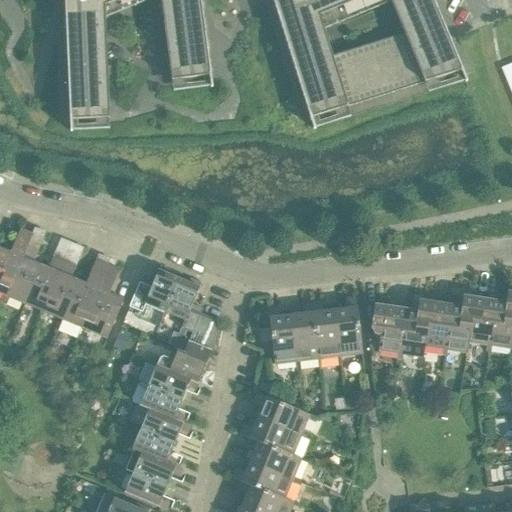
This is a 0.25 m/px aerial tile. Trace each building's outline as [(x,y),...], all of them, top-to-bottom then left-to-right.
[(63,0),(70,132),(110,130),(104,6),(119,0),(159,0),(172,93),(212,88),(200,0),(272,0),(313,130),(350,118),(347,107),(424,83),(428,94),(466,82),(432,0),(63,0)] [(0,300),(3,302),(26,247),(32,235),(20,230),(10,254),(0,250),(0,294),(2,295),(0,300)] [(24,304),(40,267),(33,264),(38,252),(26,247),(3,302),(6,303),(8,298),(24,304)] [(41,318),(63,262),(52,258),(47,270),(40,267),(24,304),(40,311),(38,316),(41,318)] [(62,320),(78,282),(70,279),(75,267),(63,262),(41,318),(44,319),(46,313),(62,320)] [(107,339),(122,301),(108,295),(118,271),(106,266),(101,278),(78,333),(81,334),(83,329),(107,339)] [(164,313),(178,279),(168,275),(170,271),(159,267),(150,288),(139,283),(129,308),(141,313),(145,305),(164,313)] [(78,333),(101,278),(90,273),(85,285),(78,282),(62,320),(78,327),(75,332),(78,333)] [(200,314),(202,310),(191,305),(200,283),(190,279),(188,283),(178,279),(164,313),(183,321),(180,329),(191,333),(192,334),(200,314)] [(511,293),(507,293),(505,304),(503,315),(511,316),(511,338),(511,339),(511,338),(511,293)] [(480,322),(484,301),(462,297),(461,308),(459,319),(471,321),(468,343),(486,346),(485,351),(488,351),(491,324),(480,322)] [(361,355),(355,299),(344,300),(345,310),(334,311),(339,357),(361,355)] [(511,316),(503,315),(505,304),(484,301),(480,322),(491,324),(488,351),(490,352),(491,346),(510,349),(511,339),(511,338),(511,316)] [(436,327),(439,305),(418,302),(416,312),(415,324),(427,325),(423,347),(442,350),(441,355),(443,356),(447,328),(436,327)] [(339,357),(334,311),(322,312),(321,303),(311,304),(318,360),(339,357)] [(318,360),(311,304),(301,305),(302,315),(291,316),(296,363),(318,360)] [(459,319),(461,308),(439,305),(436,327),(447,328),(443,356),(446,356),(446,351),(466,354),(468,343),(471,321),(459,319)] [(392,331),(395,309),(374,306),(370,329),(374,335),(380,335),(378,351),(397,354),(397,360),(399,360),(403,333),(392,331)] [(296,363),(291,316),(279,318),(278,308),(268,309),(274,365),(296,363)] [(415,324),(416,312),(395,309),(392,331),(403,333),(399,360),(401,360),(402,355),(422,358),(423,347),(427,325),(415,324)] [(211,352),(219,332),(214,320),(200,314),(192,334),(191,333),(188,342),(211,352)] [(210,365),(206,363),(211,352),(188,342),(183,354),(172,349),(168,359),(163,357),(159,359),(156,367),(197,384),(202,371),(206,373),(210,365)] [(194,391),(197,384),(156,367),(147,387),(181,401),(187,388),(194,391)] [(176,414),(181,401),(147,387),(140,383),(137,386),(131,399),(131,403),(148,411),(148,410),(181,424),(181,423),(184,417),(176,414)] [(299,437),(308,416),(256,395),(252,404),(261,408),(257,419),(299,437)] [(187,434),(190,427),(181,423),(181,424),(148,410),(148,411),(140,430),(174,444),(179,431),(187,434)] [(292,456),(299,437),(257,419),(252,429),(243,426),(239,436),(248,439),(292,456)] [(168,457),(174,444),(140,430),(131,451),(140,454),(141,454),(173,467),(176,460),(168,457)] [(300,460),(292,456),(248,439),(244,448),(253,452),(249,462),(292,480),(300,460)] [(182,471),(173,467),(141,454),(140,454),(132,474),(166,488),(171,475),(179,478),(182,471)] [(292,480),(249,462),(244,473),(235,469),(231,479),(240,483),(284,500),(292,480)] [(161,501),(166,488),(132,474),(124,494),(165,511),(168,504),(161,501)] [(288,511),(293,503),(284,500),(240,483),(237,491),(245,495),(241,506),(255,511),(288,511)] [(145,511),(107,496),(105,501),(111,503),(107,511),(145,511)] [(447,511),(446,503),(431,504),(431,511),(447,511)]
